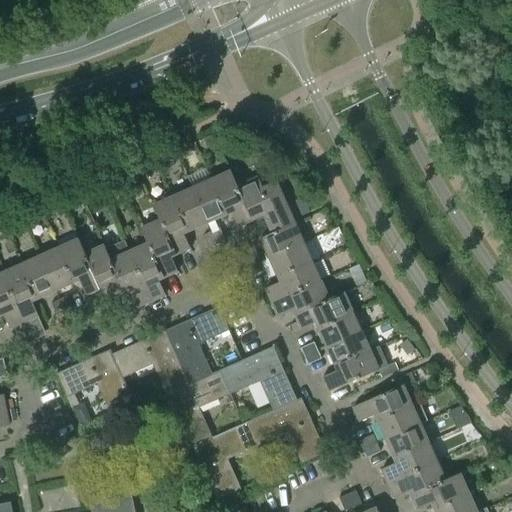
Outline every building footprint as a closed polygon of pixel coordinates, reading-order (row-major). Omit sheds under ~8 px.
[(144,184),(137,169),(136,167),(117,175),(118,178),(125,193),(144,184)] [(237,186),(231,172),(212,180),(227,215),(232,212),(239,227),(252,221),(237,186)] [(257,177),(237,186),(252,221),(263,216),(271,234),(295,224),(276,181),(262,187),(257,177)] [(212,180),(192,189),(208,223),(227,215),(212,180)] [(208,223),(192,189),(174,197),(189,232),(208,223)] [(174,197),(157,205),(154,206),(160,221),(161,221),(176,255),(191,249),(184,234),(189,232),(174,197)] [(160,221),(144,228),(141,229),(147,244),(148,244),(164,278),(178,272),(171,257),(176,255),(161,221),(160,221)] [(271,234),(260,239),(268,258),(303,242),(295,224),(271,234)] [(220,228),(211,232),(217,245),(226,241),(220,228)] [(217,245),(211,232),(203,235),(209,248),(217,245)] [(85,254),(77,235),(76,233),(56,242),(57,244),(74,283),(79,281),(85,296),(99,289),(84,255),(85,254)] [(124,241),(106,250),(111,261),(110,261),(125,295),(130,293),(137,308),(151,302),(129,252),(124,241)] [(303,242),(268,258),(277,277),(312,262),(303,242)] [(57,249),(40,257),(56,291),(74,283),(57,244),(55,244),(57,249)] [(148,244),(147,244),(148,244),(129,252),(151,302),(166,295),(159,280),(164,278),(148,244)] [(104,246),(85,254),(84,255),(99,289),(105,287),(111,301),(125,295),(110,261),(111,261),(106,250),(104,246)] [(247,267),(260,262),(256,254),(243,259),(247,267)] [(56,291),(40,257),(21,265),(37,300),(56,291)] [(260,262),(247,267),(251,276),(263,271),(260,262)] [(312,262),(277,277),(279,282),(264,289),(271,303),(320,281),(325,279),(324,276),(319,278),(312,262)] [(1,269),(3,273),(25,323),(38,317),(32,302),(37,300),(21,265),(5,272),(3,268),(1,269)] [(0,273),(0,274),(0,316),(3,315),(10,329),(25,323),(3,273),(1,269),(0,269),(0,273)] [(363,276),(355,279),(358,286),(366,282),(363,276)] [(325,279),(320,281),(271,303),(277,317),(292,310),(294,315),(329,300),(329,299),(321,283),(326,281),(325,279)] [(344,293),(329,299),(329,300),(294,315),(300,329),(315,322),(318,328),(352,312),(344,293)] [(68,296),(60,300),(66,313),(74,310),(68,296)] [(66,313),(60,300),(51,304),(57,317),(66,313)] [(218,308),(165,332),(189,385),(211,375),(198,345),(229,331),(222,316),(218,308)] [(357,311),(352,312),(318,328),(326,346),(361,331),(354,315),(358,313),(357,311)] [(369,350),(361,331),(326,346),(334,366),(369,350)] [(112,355),(122,378),(123,378),(153,365),(166,395),(189,385),(165,332),(112,355)] [(304,356),(317,351),(313,343),(300,348),(304,356)] [(369,350),(334,366),(337,370),(322,377),(328,392),(387,366),(378,346),(373,348),(369,350)] [(272,348),(219,372),(229,395),(259,381),(273,411),(296,400),(272,348)] [(112,355),(110,350),(56,375),(67,398),(75,394),(97,384),(111,415),(134,405),(123,378),(122,378),(112,355)] [(317,351),(304,356),(307,365),(320,359),(317,351)] [(167,396),(166,395),(165,396),(189,450),(193,448),(193,447),(212,439),(211,438),(198,409),(229,395),(219,372),(211,375),(212,376),(189,386),(167,396)] [(411,405),(404,388),(403,385),(353,407),(359,422),(374,415),(377,421),(411,405)] [(79,404),(75,394),(67,398),(71,408),(79,404)] [(296,400),(273,411),(246,422),(257,446),(288,432),(302,463),(325,452),(301,398),(296,400)] [(411,405),(377,421),(385,439),(420,424),(411,405)] [(6,411),(0,412),(0,427),(9,426),(6,411)] [(246,422),(211,438),(212,439),(193,447),(193,448),(217,501),(240,491),(226,460),(257,446),(246,422)] [(420,424),(385,439),(393,458),(428,443),(420,424)] [(363,449),(376,443),(372,435),(359,441),(363,449)] [(380,451),(376,443),(363,449),(367,457),(380,451)] [(428,443),(393,458),(395,463),(381,470),(387,484),(437,462),(441,460),(440,458),(436,460),(428,443)] [(441,460),(437,462),(387,484),(393,498),(408,491),(410,496),(445,481),(445,480),(438,465),(442,463),(441,460)] [(461,474),(445,480),(445,481),(410,496),(417,510),(432,503),(434,508),(469,493),(461,474)] [(0,505),(0,511),(135,511),(128,478),(86,487),(91,511),(12,511),(10,503),(0,505)] [(347,494),(353,508),(361,504),(355,491),(347,494)] [(469,493),(434,508),(435,511),(477,511),(478,511),(469,493)] [(353,508),(347,494),(339,498),(345,511),(353,508)]
